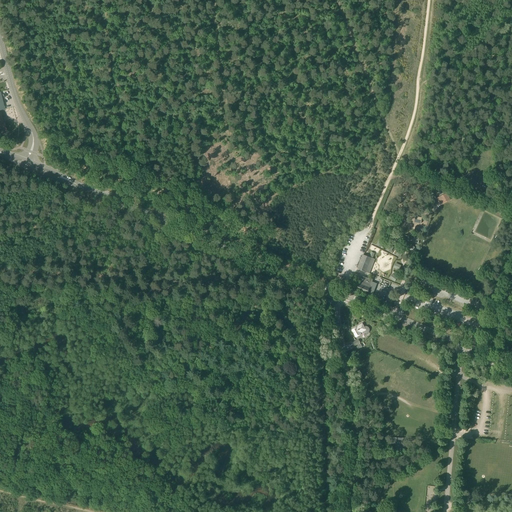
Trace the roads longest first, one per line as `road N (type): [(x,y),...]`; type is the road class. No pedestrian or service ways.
road 1 (secondary): [(341,295),(25,162)]
road 2 (track): [(40,271),(316,295)]
road 3 (track): [(240,252),(212,0)]
road 4 (track): [(417,86),(411,124),(341,295)]
road 5 (unclassified): [(350,511),(355,433),(341,295)]
road 6 (track): [(132,207),(101,0)]
road 7 (secondary): [(511,365),(341,295)]
road 8 (unclassified): [(25,162),(33,137),(0,41)]
